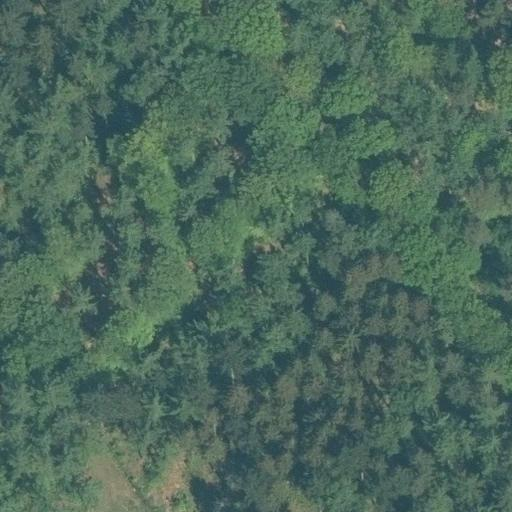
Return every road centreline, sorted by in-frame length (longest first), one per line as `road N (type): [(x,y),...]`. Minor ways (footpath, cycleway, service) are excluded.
road 1 (track): [(511,351),(192,0)]
road 2 (track): [(113,511),(103,466),(0,316)]
